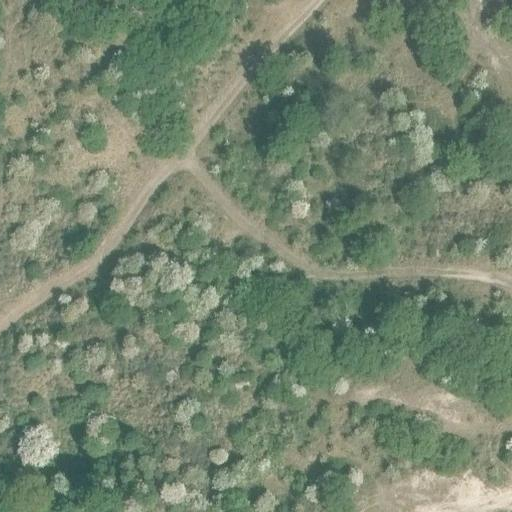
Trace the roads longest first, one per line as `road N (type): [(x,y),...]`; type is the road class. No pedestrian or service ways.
road 1 (track): [(0,323),(84,270),(111,243),(311,0)]
road 2 (track): [(181,159),(245,229),(311,275),(456,264),(511,285)]
